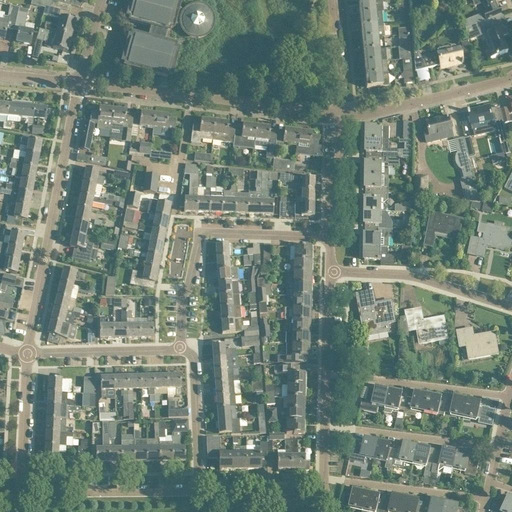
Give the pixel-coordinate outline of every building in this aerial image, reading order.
[(81,1),(81,0),(32,0),(31,5),(45,8),(45,7),(60,11),(69,13),(71,6),(75,7),(79,8),(80,1),(81,1)] [(151,27),(150,31),(147,39),(134,35),(133,39),(129,38),(123,62),(126,63),(125,66),(167,78),(168,74),(171,75),(178,51),(174,50),(175,46),(164,43),(167,31),(168,31),(169,28),(173,29),(174,26),(181,25),(182,28),(183,30),(184,33),(186,35),(189,36),(191,38),(194,38),(195,39),(200,38),(202,38),(205,36),(207,35),(209,33),(211,30),(212,28),(213,25),(213,22),(213,20),(212,17),(211,14),(209,12),(207,10),(205,8),(201,7),(200,6),(197,6),(194,6),(191,7),(189,8),(186,10),(184,12),(178,8),(179,5),(176,4),(177,0),(176,0),(131,0),(127,17),(131,18),(130,21),(151,27)] [(381,0),(374,1),(358,2),(359,15),(382,13),(381,0)] [(463,22),(462,25),(465,29),(476,25),(486,21),(489,19),(495,17),(495,18),(502,15),(499,7),(498,8),(496,3),(502,0),(482,0),(484,2),(482,3),(486,13),(483,14),(463,22)] [(14,30),(18,8),(10,6),(9,15),(8,18),(9,18),(7,29),(14,30)] [(57,18),(60,11),(45,7),(45,8),(43,14),(57,18)] [(18,8),(14,30),(19,31),(16,43),(30,46),(33,32),(24,30),(26,23),(28,11),(25,10),(18,8)] [(401,20),(407,19),(407,10),(396,11),(400,11),(401,20)] [(383,25),(382,13),(359,15),(360,27),(383,25)] [(451,20),(462,24),(464,19),(453,15),(452,15),(449,18),(451,20)] [(0,39),(4,40),(7,29),(9,18),(8,18),(4,17),(3,20),(0,19),(0,39)] [(45,23),(44,29),(71,37),(75,21),(67,19),(66,18),(61,17),(61,19),(60,19),(57,28),(54,27),(54,25),(45,23)] [(476,25),(465,29),(468,42),(468,41),(480,37),(479,34),(487,31),(488,33),(491,42),(495,52),(495,53),(496,56),(493,57),(490,58),(490,59),(507,52),(507,51),(506,51),(501,38),(510,34),(506,25),(499,28),(495,18),(495,17),(489,19),(486,21),(476,25)] [(384,37),(383,25),(360,27),(362,39),(378,38),(384,37)] [(39,28),(36,41),(42,42),(45,43),(44,47),(67,53),(71,37),(44,29),(39,28)] [(379,50),(378,38),(362,39),(363,51),(379,50)] [(410,46),(409,39),(399,40),(400,47),(410,46)] [(414,53),(415,63),(415,72),(416,72),(427,69),(440,66),(452,63),(453,66),(461,64),(461,65),(463,64),(459,49),(457,49),(456,45),(450,46),(451,51),(420,58),(419,52),(414,53)] [(411,58),(410,46),(400,47),(398,47),(399,60),(411,58)] [(385,49),(379,50),(363,51),(364,64),(386,61),(385,49)] [(388,73),(386,61),(364,64),(365,76),(388,73)] [(430,79),(427,69),(416,72),(419,82),(430,79)] [(403,72),(403,74),(404,84),(413,83),(412,71),(403,72)] [(389,86),(388,73),(365,76),(366,89),(389,86)] [(14,105),(9,104),(7,122),(6,128),(11,129),(12,117),(20,118),(22,103),(14,102),(14,105)] [(7,122),(9,104),(0,103),(0,122),(4,123),(3,128),(6,128),(7,122)] [(29,106),(29,103),(22,103),(20,118),(28,119),(33,119),(34,107),(29,106)] [(42,128),(42,120),(46,121),(47,108),(34,107),(33,119),(32,127),(32,133),(32,134),(42,135),(43,128),(42,128)] [(470,111),(468,111),(470,121),(472,127),(494,122),(496,134),(499,133),(501,141),(508,139),(500,107),(490,109),(478,112),(477,110),(470,111)] [(84,122),(80,144),(90,145),(94,125),(97,125),(97,129),(103,130),(111,131),(111,129),(111,124),(113,110),(99,108),(99,111),(98,115),(91,114),(92,110),(91,110),(90,123),(84,122)] [(508,108),(501,110),(505,124),(509,123),(511,122),(511,115),(510,116),(508,108)] [(113,110),(111,124),(122,126),(122,130),(121,142),(124,142),(129,143),(130,143),(131,136),(132,126),(133,119),(126,118),(127,112),(127,111),(113,110)] [(133,119),(132,126),(138,126),(153,128),(155,114),(141,113),(141,114),(140,120),(133,119)] [(153,128),(152,135),(161,136),(162,129),(164,129),(174,130),(176,120),(175,119),(174,124),(168,123),(168,119),(168,116),(155,114),(153,128)] [(424,132),(428,145),(452,139),(450,132),(452,132),(448,116),(447,116),(447,117),(440,119),(439,122),(428,125),(429,131),(424,132)] [(200,140),(212,141),(215,121),(201,120),(200,127),(193,126),(194,122),(193,122),(191,143),(200,144),(200,140)] [(233,143),(235,131),(228,130),(229,123),(215,121),(212,141),(233,143)] [(254,147),(256,126),(243,125),(242,132),(235,131),(233,143),(233,148),(254,150),(254,147)] [(269,135),(270,128),(256,126),(254,147),(267,149),(266,159),(274,160),(275,153),(275,150),(276,136),(269,135)] [(389,140),(389,127),(367,127),(366,140),(389,140)] [(297,145),(298,131),(284,130),(283,137),(276,136),(275,150),(278,150),(279,143),(284,143),(291,144),(291,146),(295,146),(296,145),(297,145)] [(297,145),(297,147),(302,147),(302,145),(308,146),(318,147),(319,136),(318,136),(318,141),(311,140),(312,133),(298,131),(297,145)] [(471,137),(464,139),(469,158),(475,156),(471,137)] [(469,158),(464,139),(464,138),(455,140),(458,152),(456,156),(455,159),(456,162),(457,165),(460,169),(462,171),(464,179),(461,180),(465,202),(479,203),(476,189),(472,170),(469,158)] [(26,153),(39,156),(42,142),(29,140),(21,139),(20,143),(28,145),(26,153)] [(389,140),(366,140),(366,153),(375,153),(375,157),(399,158),(400,158),(402,158),(402,151),(399,151),(389,150),(391,147),(391,144),(389,140)] [(412,149),(412,140),(401,140),(401,144),(407,144),(407,149),(412,149)] [(143,154),(149,155),(151,144),(140,143),(139,150),(139,151),(139,154),(143,154)] [(39,156),(26,153),(14,151),(13,159),(9,158),(8,163),(10,163),(10,164),(37,169),(39,156)] [(212,156),(210,156),(195,154),(194,161),(211,164),(212,156)] [(92,156),(90,164),(105,167),(107,159),(92,156)] [(400,158),(399,158),(375,157),(374,163),(366,163),(366,175),(382,176),(389,176),(389,168),(392,168),(392,166),(400,166),(400,158)] [(294,165),(294,162),(278,160),(278,161),(277,171),(293,172),(294,165)] [(124,162),(123,171),(130,172),(131,165),(131,163),(124,162)] [(15,178),(21,179),(34,181),(37,169),(10,164),(9,168),(16,170),(15,178)] [(179,207),(179,208),(180,208),(184,208),(184,212),(197,213),(198,188),(198,170),(198,166),(197,166),(185,165),(185,168),(184,173),(184,175),(190,175),(190,199),(180,198),(179,207)] [(305,166),(296,165),(294,165),(293,172),(295,173),(305,174),(305,173),(305,167),(305,166)] [(106,173),(95,171),(86,169),(83,182),(101,186),(103,177),(105,178),(106,173)] [(128,183),(130,175),(114,172),(112,180),(128,183)] [(197,213),(209,213),(211,172),(206,172),(206,189),(198,188),(197,213)] [(211,172),(209,213),(222,214),(223,193),(215,193),(216,179),(211,178),(211,172)] [(248,200),(247,215),(260,215),(261,191),(262,173),(257,172),(256,189),(256,193),(248,193),(248,200)] [(261,191),(260,215),(273,215),(273,205),(274,201),(274,200),(268,199),(268,191),(266,191),(266,180),(269,180),(269,173),(262,173),(261,191)] [(143,192),(156,194),(158,176),(145,174),(143,192)] [(278,182),(283,182),(289,182),(289,175),(278,174),(278,180),(278,182)] [(289,182),(289,183),(302,183),(302,191),(314,191),(315,178),(303,178),(303,177),(292,176),(289,175),(289,182)] [(382,188),(382,176),(366,175),(366,189),(374,189),(374,194),(387,194),(389,194),(391,194),(391,190),(387,190),(387,188),(382,188)] [(415,176),(414,194),(428,195),(429,176),(415,176)] [(19,192),(32,194),(34,181),(21,179),(20,185),(14,184),(14,186),(6,185),(6,189),(13,191),(19,192)] [(101,186),(83,182),(80,195),(113,202),(114,197),(101,194),(102,186),(101,186)] [(223,193),(222,214),(235,214),(236,184),(231,184),(231,190),(229,192),(223,192),(223,193)] [(236,193),(236,184),(235,214),(247,215),(248,200),(236,200),(236,193)] [(5,189),(4,194),(5,194),(12,195),(10,204),(16,205),(29,207),(32,194),(19,192),(13,191),(6,189),(5,189)] [(302,204),(314,204),(314,191),(302,191),(302,204)] [(141,195),(131,193),(129,193),(126,207),(138,209),(141,195)] [(389,194),(387,194),(374,194),(374,198),(371,198),(371,199),(365,199),(365,212),(386,212),(390,212),(388,212),(388,209),(387,207),(386,204),(385,203),(389,200),(389,194)] [(112,207),(113,202),(80,195),(78,208),(91,211),(91,208),(92,203),(104,205),(112,207)] [(148,214),(168,218),(171,205),(158,202),(158,203),(151,201),(150,206),(148,214)] [(395,212),(411,212),(411,203),(395,206),(395,212)] [(314,204),(302,204),(295,204),(295,208),(295,219),(308,220),(308,217),(314,217),(314,204)] [(494,205),(484,204),(482,212),(492,214),(494,205)] [(27,221),(29,207),(16,205),(15,213),(7,212),(7,217),(14,218),(27,221)] [(88,224),(91,211),(78,208),(75,221),(88,224)] [(133,225),(133,224),(135,212),(126,210),(123,223),(133,225)] [(387,223),(386,212),(365,212),(365,225),(371,225),(371,229),(385,230),(392,230),(393,230),(393,223),(387,223)] [(166,231),(168,218),(148,214),(149,215),(147,227),(146,228),(147,228),(153,229),(153,228),(166,231)] [(427,235),(425,245),(426,245),(432,246),(432,247),(433,247),(435,236),(436,231),(440,232),(440,233),(440,235),(439,235),(439,236),(453,239),(453,235),(459,237),(461,228),(456,227),(457,226),(455,226),(457,219),(444,216),(435,214),(434,214),(432,214),(428,229),(427,235)] [(88,224),(75,221),(72,234),(90,238),(91,238),(92,231),(89,230),(90,226),(92,226),(92,224),(88,224)] [(502,228),(503,224),(495,222),(494,227),(480,224),(478,232),(485,234),(483,240),(479,240),(478,246),(476,256),(477,255),(483,257),(484,258),(486,246),(504,250),(504,248),(510,249),(511,239),(511,237),(506,236),(507,229),(502,228)] [(111,228),(109,236),(117,238),(119,230),(111,228)] [(163,244),(166,231),(153,228),(153,229),(150,241),(163,244)] [(392,230),(385,230),(371,229),(371,235),(365,235),(365,247),(381,248),(387,248),(389,248),(389,238),(392,238),(392,230)] [(4,232),(3,235),(5,236),(10,237),(9,245),(22,248),(24,234),(14,232),(11,232),(4,231),(4,232)] [(72,234),(70,247),(77,249),(77,251),(76,250),(74,259),(90,263),(90,260),(93,260),(95,251),(92,251),(93,245),(89,244),(90,238),(72,234)] [(118,249),(127,251),(128,244),(130,245),(132,244),(133,238),(120,236),(118,249)] [(113,252),(115,243),(102,241),(100,250),(113,252)] [(142,253),(160,257),(163,244),(150,241),(149,248),(143,247),(142,253)] [(19,261),(22,248),(9,245),(4,244),(0,243),(0,248),(8,250),(6,258),(19,261)] [(216,258),(229,257),(228,244),(215,245),(216,258)] [(253,256),(260,255),(259,245),(253,245),(253,249),(247,250),(247,256),(253,255),(253,256)] [(294,261),(310,261),(313,261),(313,252),(311,252),(311,247),(304,247),(302,247),(294,247),(294,261)] [(387,248),(381,248),(365,247),(365,261),(387,261),(387,248)] [(158,270),(160,257),(142,253),(134,252),(133,257),(147,260),(145,267),(158,270)] [(260,264),(260,259),(260,255),(253,256),(253,255),(247,256),(245,256),(244,256),(244,262),(251,262),(254,262),(254,266),(259,265),(260,265),(260,264)] [(19,261),(6,258),(1,257),(0,260),(0,270),(4,271),(7,272),(17,274),(19,261)] [(216,258),(217,271),(236,269),(230,270),(229,257),(216,258)] [(310,265),(310,261),(294,261),(294,273),(310,273),(313,273),(313,265),(310,265)] [(155,283),(158,270),(145,267),(144,276),(143,279),(131,277),(130,285),(143,288),(145,281),(155,283)] [(257,272),(259,268),(258,268),(253,268),(250,280),(254,280),(253,276),(254,276),(255,276),(257,272)] [(63,269),(60,283),(74,286),(76,278),(83,279),(84,274),(63,269)] [(218,283),(237,282),(236,269),(217,271),(218,283)] [(310,277),(310,273),(294,273),(294,285),(310,285),(312,285),(313,277),(310,277)] [(14,287),(16,279),(16,278),(3,275),(1,282),(0,287),(0,290),(5,292),(7,285),(14,287)] [(106,285),(105,296),(114,296),(115,286),(114,286),(115,278),(113,278),(107,277),(106,285)] [(238,294),(237,282),(218,283),(219,296),(238,294)] [(57,295),(71,299),(74,286),(60,283),(57,295)] [(265,284),(257,285),(258,296),(267,296),(266,289),(265,289),(265,284)] [(78,292),(85,294),(87,287),(82,285),(81,288),(79,287),(78,292)] [(255,293),(255,285),(247,286),(248,294),(255,294),(255,293)] [(310,289),(310,285),(294,285),(293,297),(310,297),(312,297),(312,289),(310,289)] [(365,337),(391,332),(389,324),(395,323),(391,301),(375,304),(373,292),(357,295),(359,303),(358,303),(359,303),(360,310),(360,311),(362,310),(364,319),(361,320),(365,337)] [(239,294),(238,294),(219,296),(220,309),(240,307),(239,294)] [(54,308),(68,311),(71,299),(57,295),(54,308)] [(0,319),(5,320),(9,308),(11,309),(14,300),(0,296),(0,319)] [(258,296),(259,308),(266,307),(266,303),(267,303),(267,296),(258,296)] [(310,301),(310,297),(293,297),(287,297),(287,308),(284,308),(309,309),(312,309),(312,301),(310,301)] [(241,320),(240,307),(220,309),(221,321),(241,320)] [(67,312),(68,311),(54,308),(51,321),(73,326),(74,319),(79,320),(80,314),(72,312),(72,313),(67,312)] [(309,313),(309,309),(284,308),(284,320),(286,320),(309,321),(312,321),(312,313),(309,313)] [(406,312),(408,322),(409,331),(419,330),(422,344),(448,339),(444,318),(435,319),(436,321),(432,321),(432,320),(423,322),(421,310),(406,312)] [(113,325),(113,339),(126,339),(127,325),(127,312),(122,311),(122,318),(121,325),(113,325)] [(132,311),(127,312),(127,325),(126,339),(140,339),(140,325),(132,325),(132,311)] [(100,318),(100,329),(100,339),(113,339),(113,325),(105,325),(105,318),(100,318)] [(148,325),(140,325),(140,339),(153,339),(153,325),(153,318),(148,318),(148,325)] [(242,333),(241,320),(221,321),(222,334),(242,333)] [(259,321),(260,333),(270,332),(269,326),(267,326),(267,320),(259,321)] [(309,325),(309,321),(286,320),(286,325),(290,325),(290,332),(286,332),(309,333),(311,333),(311,325),(309,325)] [(72,326),(73,326),(51,321),(48,334),(60,337),(64,338),(68,339),(74,340),(77,328),(72,326)] [(244,337),(258,336),(257,328),(251,329),(244,330),(244,332),(244,337)] [(498,354),(494,333),(486,335),(486,336),(483,336),(482,335),(473,337),(472,329),(471,329),(472,330),(465,331),(464,331),(468,351),(473,350),(475,359),(498,354)] [(309,333),(286,332),(285,344),(286,344),(311,345),(311,337),(309,337),(309,333)] [(254,347),(259,347),(258,336),(244,337),(241,338),(242,348),(254,347)] [(212,345),(213,358),(234,357),(236,357),(235,349),(225,350),(224,344),(212,345)] [(277,356),(277,363),(299,364),(306,364),(306,357),(311,357),(311,345),(286,344),(286,356),(277,356)] [(234,357),(213,358),(214,371),(233,370),(232,357),(234,357)] [(274,374),(287,375),(287,386),(304,386),(306,386),(306,378),(304,378),(304,374),(298,374),(298,367),(274,366),(274,374)] [(215,384),(233,382),(238,382),(237,376),(233,376),(232,370),(233,370),(214,371),(215,384)] [(180,388),(181,388),(180,375),(167,376),(167,388),(167,396),(181,396),(180,388)] [(127,390),(141,389),(140,376),(127,377),(127,390)] [(140,376),(141,389),(148,389),(148,396),(149,396),(149,403),(154,403),(154,395),(154,389),(154,376),(140,376)] [(154,376),(154,389),(167,388),(167,376),(154,376)] [(114,390),(114,377),(100,378),(101,398),(106,398),(106,390),(114,390)] [(114,377),(114,390),(121,390),(121,396),(123,396),(123,411),(128,411),(128,404),(128,396),(127,390),(127,377),(114,377)] [(84,378),(83,394),(94,395),(95,378),(84,378)] [(61,380),(48,379),(48,392),(69,393),(69,387),(69,385),(69,380),(61,380)] [(256,393),(263,392),(261,380),(251,381),(252,393),(256,393)] [(233,382),(215,384),(216,396),(234,395),(233,382)] [(287,398),(303,398),(306,398),(306,390),(304,390),(304,386),(287,386),(287,398)] [(379,405),(385,407),(386,407),(389,389),(376,387),(375,391),(375,392),(369,391),(369,390),(367,400),(362,399),(360,410),(377,414),(379,406),(379,405)] [(402,393),(402,392),(389,389),(386,407),(384,413),(391,414),(394,409),(405,411),(405,408),(407,399),(401,397),(402,393)] [(415,416),(416,410),(425,412),(428,394),(411,391),(410,396),(408,395),(407,399),(405,408),(405,411),(403,416),(406,417),(406,414),(415,416)] [(69,394),(69,393),(48,392),(47,406),(75,407),(75,403),(67,400),(67,394),(69,394)] [(428,394),(425,412),(444,416),(445,412),(446,403),(441,402),(440,402),(441,398),(442,398),(442,397),(428,394)] [(234,395),(216,396),(217,409),(235,407),(234,395)] [(464,417),(468,399),(454,396),(454,397),(455,397),(454,401),(453,401),(448,400),(447,400),(446,403),(445,412),(450,413),(450,414),(464,417)] [(303,402),(303,398),(287,398),(287,410),(303,410),(305,410),(306,402),(303,402)] [(478,423),(493,426),(497,410),(490,409),(490,408),(482,406),(482,407),(480,406),(480,402),(481,403),(481,402),(468,399),(464,417),(472,419),(473,418),(479,420),(478,423)] [(74,412),(75,407),(47,406),(46,419),(60,419),(68,420),(68,414),(68,411),(74,412)] [(236,420),(235,407),(217,409),(218,421),(236,420)] [(268,423),(277,422),(276,409),(267,410),(267,417),(268,423)] [(168,419),(179,418),(178,410),(174,411),(168,411),(168,419)] [(303,414),(303,410),(287,410),(286,422),(303,422),(305,422),(305,414),(303,414)] [(73,433),(73,429),(59,428),(60,419),(46,419),(46,432),(73,433)] [(230,435),(240,435),(239,420),(236,420),(218,421),(219,434),(229,434),(230,434),(230,435)] [(188,433),(188,422),(188,421),(185,421),(184,421),(174,421),(172,422),(172,429),(173,431),(172,431),(172,438),(172,443),(172,462),(185,462),(185,448),(180,448),(180,438),(180,433),(180,430),(188,430),(188,433)] [(154,440),(147,440),(147,448),(147,462),(159,462),(159,422),(159,431),(154,431),(154,440)] [(159,422),(159,462),(172,462),(172,443),(165,443),(165,422),(159,422)] [(303,426),(303,422),(286,422),(286,434),(296,435),(296,434),(305,434),(305,426),(303,426)] [(102,449),(96,449),(96,452),(96,462),(109,462),(109,439),(109,423),(102,423),(102,439),(102,449)] [(72,438),(73,433),(46,432),(45,446),(59,446),(66,447),(67,438),(72,438)] [(138,432),(134,432),(134,441),(134,462),(147,462),(147,448),(147,440),(139,440),(138,432)] [(266,457),(273,457),(272,451),(272,441),(284,441),(284,434),(269,434),(269,441),(266,441),(266,442),(266,456),(266,457)] [(220,438),(206,438),(207,447),(207,453),(207,459),(216,459),(219,459),(219,462),(220,470),(234,470),(234,452),(225,452),(225,449),(224,449),(220,449),(220,438)] [(353,440),(349,461),(364,464),(365,459),(366,457),(374,459),(378,441),(365,438),(365,439),(364,442),(364,443),(353,440)] [(121,448),(113,448),(113,439),(109,439),(109,462),(122,462),(121,448)] [(294,441),(290,441),(291,469),(297,469),(297,471),(308,471),(309,469),(309,464),(309,461),(309,456),(304,456),(297,456),(297,454),(298,454),(298,441),(303,441),(303,442),(304,442),(304,440),(294,441)] [(122,462),(134,462),(134,441),(121,441),(121,448),(122,462)] [(291,469),(290,441),(285,441),(285,456),(277,456),(277,464),(278,464),(278,470),(291,469)] [(378,441),(374,459),(386,461),(386,463),(385,468),(388,469),(387,471),(391,473),(393,466),(396,450),(390,449),(390,448),(391,444),(378,441)] [(255,452),(246,452),(246,470),(260,470),(260,456),(266,456),(266,442),(260,442),(260,448),(255,448),(255,452)] [(405,464),(413,465),(417,446),(404,443),(403,447),(403,448),(397,447),(397,446),(396,450),(393,466),(404,468),(405,464)] [(66,447),(59,446),(45,446),(45,459),(58,459),(65,460),(65,455),(66,447)] [(425,484),(429,485),(436,450),(430,448),(417,446),(413,465),(425,468),(423,477),(426,477),(425,484)] [(88,462),(89,448),(78,447),(78,454),(81,454),(81,462),(88,462)] [(246,470),(246,452),(246,447),(242,447),(240,448),(240,452),(234,452),(234,470),(246,470)] [(436,450),(429,485),(435,486),(437,479),(438,472),(444,468),(443,473),(451,475),(452,470),(456,450),(443,448),(443,452),(442,452),(442,453),(439,452),(439,450),(436,450)] [(452,470),(465,473),(465,474),(475,476),(477,469),(479,460),(468,458),(469,454),(470,454),(470,453),(456,450),(452,470)] [(363,509),(367,492),(354,489),(353,494),(346,492),(342,491),(338,508),(342,509),(343,509),(343,508),(350,509),(350,507),(363,510),(363,509)] [(380,496),(380,495),(367,492),(363,509),(363,510),(362,511),(371,511),(372,511),(375,511),(382,511),(385,501),(379,500),(379,499),(379,496),(380,496)] [(389,511),(390,511),(392,511),(402,511),(406,497),(393,494),(393,495),(392,499),(386,498),(385,497),(385,501),(382,511),(389,511)] [(511,511),(511,497),(509,496),(508,497),(509,497),(507,500),(506,501),(501,498),(494,511),(511,511)] [(406,497),(402,511),(422,511),(424,506),(418,505),(418,504),(419,500),(406,497)] [(425,502),(424,506),(422,511),(442,511),(445,502),(432,499),(432,500),(431,503),(431,504),(425,503),(425,502)] [(445,502),(442,511),(463,511),(464,511),(463,511),(457,510),(457,509),(458,505),(445,502)]
